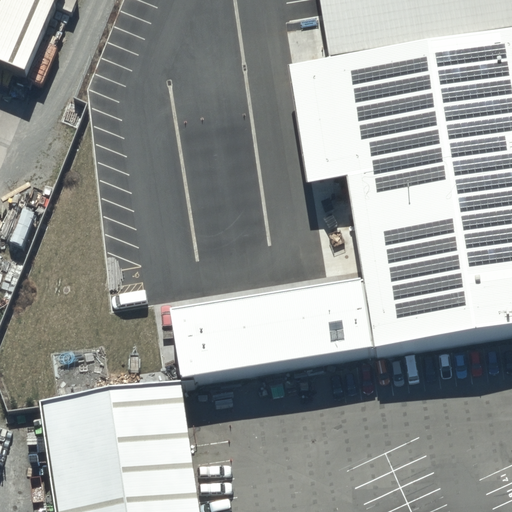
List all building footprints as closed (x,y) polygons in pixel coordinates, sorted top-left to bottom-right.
[(34,0),(0,0),(0,50),(11,55),(34,0)] [(511,0),(316,0),(323,43),(511,14),(511,0)] [(511,62),(255,100),(269,192),(408,171),(403,135),(438,129),(511,118),(511,62)] [(193,136),(173,138),(179,177),(199,174),(193,136)] [(169,138),(129,144),(134,184),(175,178),(169,138)] [(192,511),(170,368),(29,390),(47,511),(192,511)]
